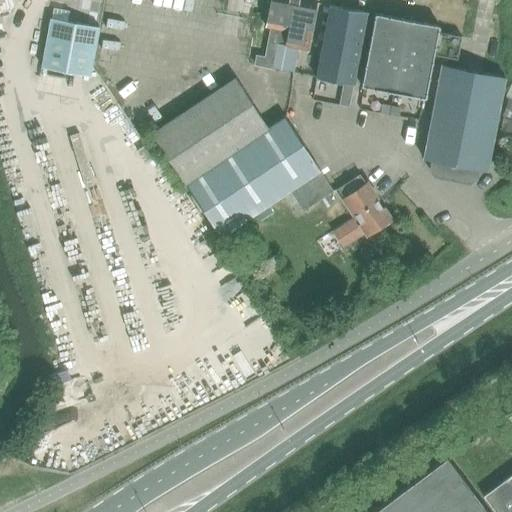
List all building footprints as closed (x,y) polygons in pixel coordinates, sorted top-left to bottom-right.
[(293,0),(271,0),(266,27),(270,27),(264,57),(254,55),(252,65),(267,68),(279,70),(293,0)] [(300,0),(293,0),(279,70),(291,73),(298,38),(295,38),(296,33),(309,35),(316,3),(300,0)] [(367,13),(329,5),(315,78),(353,85),(367,13)] [(424,99),(431,64),(433,55),(456,59),(461,35),(438,31),(438,27),(435,26),(434,25),(433,25),(432,26),(426,24),(425,23),(423,23),(422,24),(414,22),(413,21),(411,21),(410,21),(403,20),(402,19),(400,19),(400,20),(375,14),(361,86),(364,87),(365,88),(366,88),(367,87),(374,89),(374,90),(376,90),(377,89),(386,91),(387,92),(388,92),(389,92),(399,94),(424,99)] [(40,65),(89,75),(98,25),(50,16),(40,65)] [(504,78),(441,66),(423,159),(434,162),(433,169),(436,174),(469,181),(473,178),(475,170),(486,172),(504,78)] [(151,134),(184,184),(268,129),(235,79),(151,134)] [(511,100),(509,99),(503,115),(511,119),(511,100)] [(380,104),(378,113),(387,115),(389,106),(380,104)] [(389,106),(387,115),(396,116),(398,107),(389,106)] [(268,129),(184,184),(220,237),(289,192),(302,211),(333,191),(320,173),(320,170),(284,118),(268,129)] [(511,119),(503,118),(498,146),(511,148),(511,119)] [(355,217),(349,221),(339,228),(349,243),(365,232),(367,235),(390,220),(376,199),(366,184),(365,184),(359,174),(337,189),(355,217)] [(270,221),(278,216),(273,209),(265,214),(270,221)] [(511,511),(511,423),(391,511),(511,511)]
